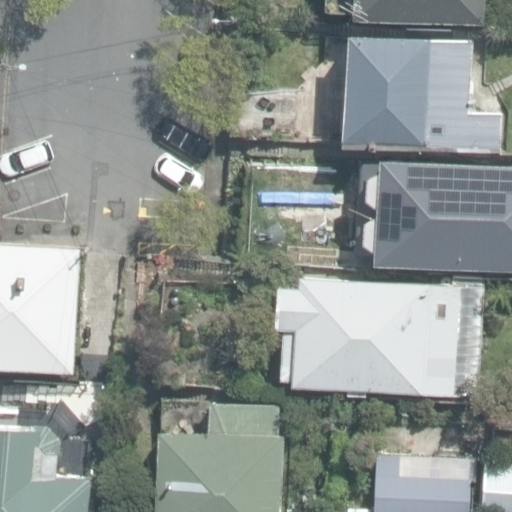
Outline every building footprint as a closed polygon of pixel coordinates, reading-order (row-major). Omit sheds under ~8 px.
[(353,0),(353,15),(483,22),(483,0),(353,0)] [(340,140),(495,150),(498,112),(466,110),(471,39),(347,31),(340,140)] [(230,133),(293,136),(296,87),(233,84),(230,133)] [(372,259),(511,267),(511,162),(476,160),(477,151),(445,149),(444,160),(377,156),(377,165),(365,172),(364,193),(375,203),(375,209),(363,217),(361,239),(372,248),(372,259)] [(0,365),(75,371),(83,245),(0,240),(0,365)] [(347,393),(367,395),(367,386),(479,393),(487,273),(446,271),(446,280),(299,271),(298,283),(279,281),(276,325),(283,326),(280,376),(292,377),(292,383),(347,387),(347,393)] [(280,511),(284,432),(277,432),(278,402),(211,399),(210,428),(159,426),(155,511),(280,511)] [(0,511),(94,511),(97,473),(47,469),(51,421),(0,417),(0,511)] [(470,511),(473,455),(373,450),(369,511),(470,511)]
